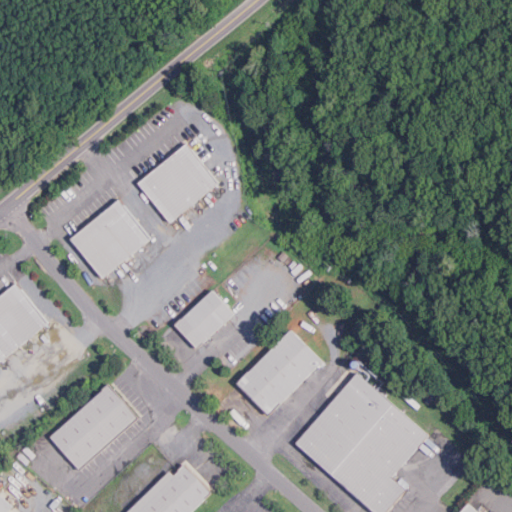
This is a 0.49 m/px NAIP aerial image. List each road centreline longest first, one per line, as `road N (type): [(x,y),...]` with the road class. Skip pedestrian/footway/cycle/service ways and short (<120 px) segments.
road 1 (residential): [(317,511),(107,323),(6,207)]
road 2 (secondary): [(0,211),(259,0)]
